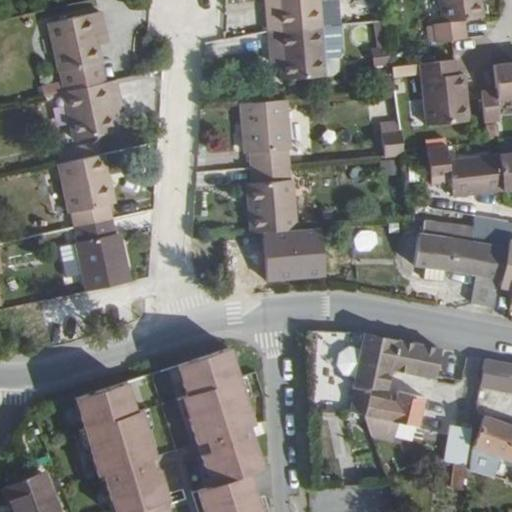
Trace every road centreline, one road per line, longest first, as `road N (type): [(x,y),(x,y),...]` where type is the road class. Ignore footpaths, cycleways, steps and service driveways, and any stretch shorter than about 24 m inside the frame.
road 1 (residential): [(182,328),(170,273),(188,0)]
road 2 (tertiary): [(511,341),(343,311),(266,312)]
road 3 (residential): [(282,511),(266,312)]
road 4 (tertiary): [(182,328),(25,381)]
